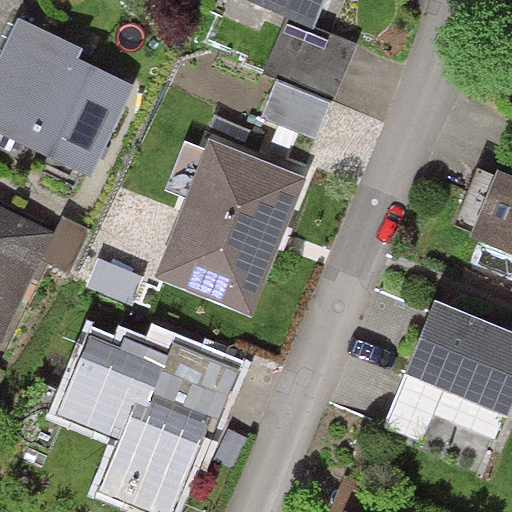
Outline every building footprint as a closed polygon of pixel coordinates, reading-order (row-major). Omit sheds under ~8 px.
[(329,0),(249,0),(288,16),(264,73),(280,80),(334,104),(361,44),(319,26),(329,0)] [(90,42),(21,12),(0,60),(0,133),(94,175),(136,82),(83,59),(90,42)] [(334,104),(280,80),(262,121),(316,144),(334,104)] [(309,176),(208,136),(152,279),(252,318),(309,176)] [(511,174),(502,170),(499,176),(479,168),(456,224),(476,233),(474,237),(511,252),(511,174)] [(54,234),(0,208),(0,354),(43,261),(70,274),(90,231),(62,218),(54,234)] [(145,278),(110,263),(97,293),(132,308),(145,278)] [(511,327),(443,298),(410,376),(511,418),(511,327)] [(242,368),(175,343),(170,356),(127,340),(123,348),(88,335),(57,416),(121,441),(101,494),(147,511),(175,511),(202,445),(211,448),(242,368)] [(325,511),(346,511),(349,506),(365,511),(388,511),(396,493),(344,471),(325,511)]
